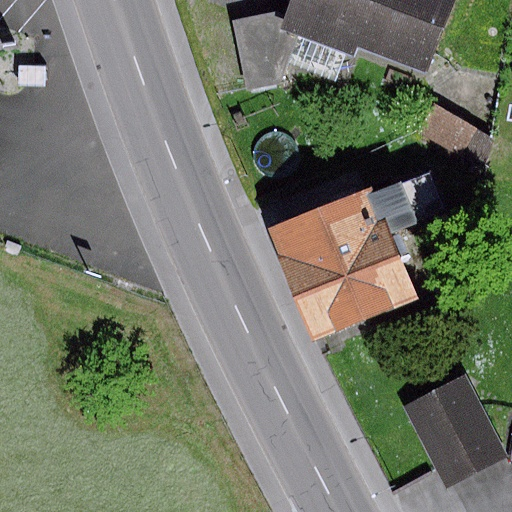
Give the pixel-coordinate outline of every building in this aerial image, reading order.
[(453,0),(295,0),(291,12),(285,27),(297,32),(424,80),(453,0)] [(282,83),(297,32),(285,27),(291,12),(228,20),(245,90),(282,83)] [(433,107),(417,135),(474,168),(490,139),(433,107)] [(423,169),(270,231),(313,336),(410,297),(385,234),(440,211),(423,169)] [(468,376),(407,406),(445,485),(506,455),(468,376)]
